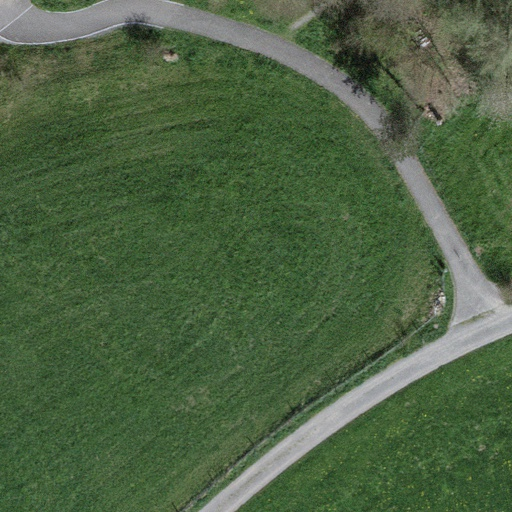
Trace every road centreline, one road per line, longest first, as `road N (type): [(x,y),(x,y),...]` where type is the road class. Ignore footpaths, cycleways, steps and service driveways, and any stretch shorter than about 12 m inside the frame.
road 1 (residential): [(99,0),(287,58),(381,120),(468,259),(481,329)]
road 2 (track): [(218,511),(297,441),(481,329),(511,320)]
